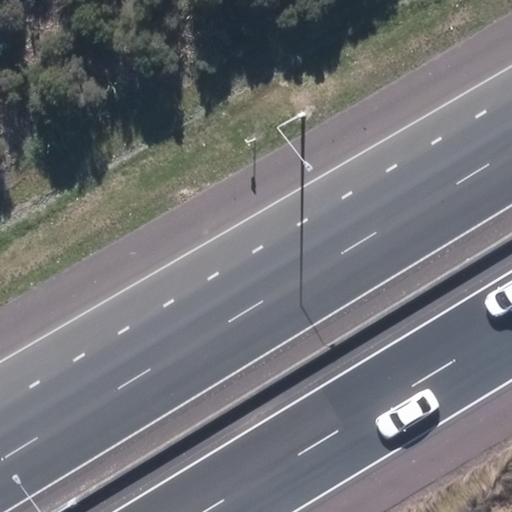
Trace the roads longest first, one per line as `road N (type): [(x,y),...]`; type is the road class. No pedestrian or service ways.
road 1 (motorway): [(0,434),(511,110)]
road 2 (motorway): [(511,327),(205,511)]
